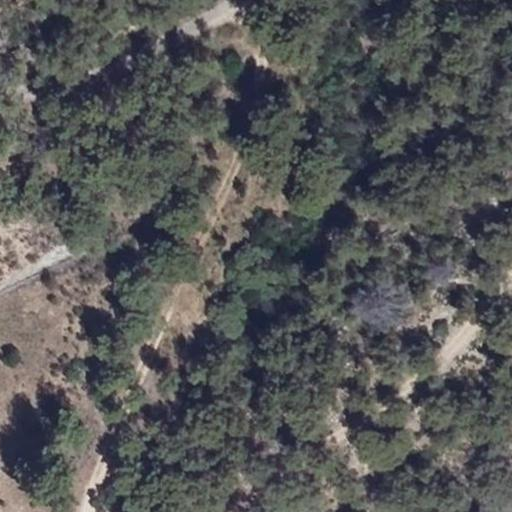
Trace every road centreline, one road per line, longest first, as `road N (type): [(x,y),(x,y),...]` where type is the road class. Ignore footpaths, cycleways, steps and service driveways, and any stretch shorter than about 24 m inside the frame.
road 1 (track): [(255,0),(261,52),(252,129),(152,335),(95,423),(83,511)]
road 2 (track): [(243,511),(270,478),(395,404),(412,378),(469,331)]
road 3 (track): [(0,80),(56,77),(161,51),(248,0)]
